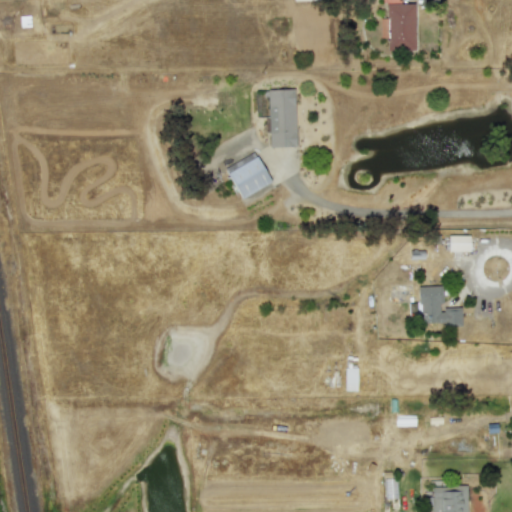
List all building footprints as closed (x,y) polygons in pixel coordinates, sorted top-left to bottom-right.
[(413,49),(412,3),(397,3),(396,0),(383,0),(383,18),(378,18),(378,37),(384,37),(385,50),(413,49)] [(266,89),(267,147),(294,146),(293,88),(266,89)] [(223,168),(240,198),(269,181),(252,151),(223,168)] [(468,235),(446,235),(447,251),(468,250),(468,235)] [(460,324),(459,308),(440,308),(440,285),(417,286),(417,324),(460,324)] [(355,368),(344,368),(343,391),(355,391),(355,368)] [(396,475),(382,474),(381,510),(395,510),(396,475)] [(464,511),(464,485),(428,486),(429,511),(464,511)]
